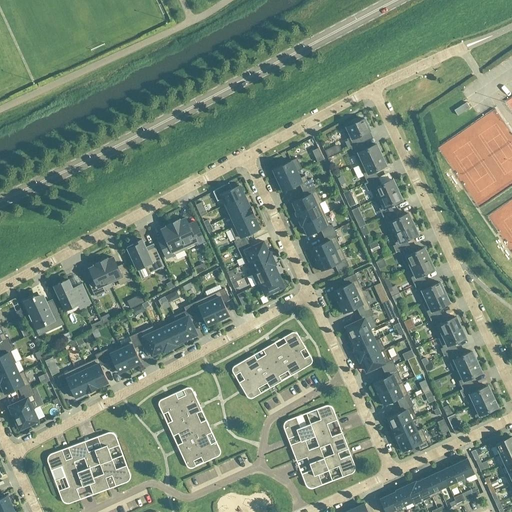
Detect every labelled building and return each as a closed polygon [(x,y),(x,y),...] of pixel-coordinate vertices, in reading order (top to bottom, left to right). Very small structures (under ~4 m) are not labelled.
[(457,115),(469,107),(466,102),(454,110),(457,115)] [(347,126),(342,129),(347,140),(344,141),(348,149),(351,148),(362,143),(359,136),(370,131),(364,119),(353,124),(352,122),(347,124),(347,126)] [(359,165),(381,155),(376,145),(365,150),(362,143),(351,148),(359,165)] [(332,147),(324,150),(327,157),(335,154),(332,147)] [(323,159),(318,148),(312,150),(317,162),(323,159)] [(386,165),(381,155),(359,165),(366,182),(367,182),(378,177),(374,170),(386,165)] [(272,167),(278,180),(296,172),(291,160),(280,165),(280,164),(272,167)] [(307,180),(305,175),(299,178),(296,172),(278,180),(283,191),(299,184),(302,190),(313,185),(311,179),(307,180)] [(375,200),(397,189),(392,179),(381,184),(378,177),(367,182),(366,182),(364,183),(367,191),(370,190),(375,200)] [(222,197),(226,204),(244,196),(238,183),(230,187),(231,188),(227,190),(224,185),(212,190),(213,192),(217,199),(222,197)] [(321,202),(313,185),(302,190),(305,196),(291,202),(296,214),(321,202)] [(401,200),(397,189),(375,200),(383,217),(394,212),(390,205),(401,200)] [(349,190),(343,193),(347,201),(353,198),(349,190)] [(246,201),(244,196),(226,204),(231,215),(250,206),(248,200),(246,201)] [(321,202),(296,214),(301,224),(324,214),(319,203),(321,202)] [(255,217),(250,206),(231,215),(236,226),(230,228),(230,229),(255,217)] [(204,207),(198,210),(200,216),(207,213),(204,207)] [(390,234),(413,224),(408,214),(397,219),(394,212),(383,217),(390,234)] [(329,225),(324,214),(301,224),(306,236),(320,229),(323,235),(334,230),(331,224),(329,225)] [(248,242),(245,236),(261,228),(255,217),(230,229),(235,240),(233,241),(236,247),(248,242)] [(204,241),(198,227),(192,229),(190,228),(185,218),(180,220),(179,219),(173,222),(185,249),(204,241)] [(362,218),(356,221),(359,228),(366,225),(362,218)] [(185,249),(173,222),(166,225),(166,226),(161,229),(166,239),(165,242),(160,244),(166,258),(185,249)] [(417,234),(413,224),(390,234),(395,244),(392,246),(396,253),(398,251),(410,246),(406,239),(417,234)] [(325,241),(311,248),(316,259),(315,259),(315,260),(340,248),(335,237),(337,236),(334,230),(323,235),(325,241)] [(164,266),(155,246),(148,250),(145,248),(141,239),(134,243),(127,247),(137,269),(145,265),(149,273),(164,266)] [(247,263),(269,252),(268,253),(263,242),(250,247),(248,242),(236,247),(241,258),(247,255),(250,261),(246,263),(247,263)] [(411,267),(429,258),(424,248),(413,253),(410,246),(398,251),(406,269),(411,267)] [(348,265),(340,248),(315,260),(320,271),(334,265),(337,271),(348,265)] [(274,263),(269,252),(247,263),(252,274),(274,263)] [(107,258),(100,261),(110,282),(117,278),(120,285),(131,280),(125,267),(119,270),(113,257),(107,260),(107,258)] [(383,258),(375,262),(379,269),(386,265),(383,258)] [(411,267),(406,269),(414,286),(425,281),(422,274),(433,269),(429,258),(411,267)] [(103,285),(110,282),(100,261),(94,264),(94,265),(89,268),(95,281),(89,284),(95,296),(106,291),(103,285)] [(275,264),(274,263),(252,274),(257,285),(278,275),(273,264),(275,264)] [(337,302),(362,291),(354,274),(343,279),(345,285),(333,291),(338,301),(337,302)] [(284,288),(278,275),(257,285),(258,285),(261,291),(257,292),(260,297),(276,290),(276,291),(284,288)] [(54,286),(65,310),(79,303),(81,307),(90,303),(81,285),(72,289),(68,279),(54,286)] [(172,280),(166,284),(169,289),(175,285),(172,280)] [(422,303),(444,293),(440,283),(429,288),(425,281),(414,286),(422,303)] [(230,316),(223,302),(229,299),(224,288),(207,296),(218,321),(230,316)] [(248,303),(243,291),(237,294),(242,306),(248,303)] [(370,308),(362,291),(337,302),(342,314),(356,308),(359,313),(370,308)] [(449,303),(444,293),(422,303),(430,320),(441,315),(438,308),(449,303)] [(48,331),(63,324),(52,300),(46,303),(43,296),(40,298),(39,296),(35,298),(34,296),(32,296),(33,298),(24,302),(29,314),(31,320),(32,320),(35,326),(44,322),(48,331)] [(218,321),(207,296),(189,304),(195,315),(201,313),(206,325),(217,320),(218,321)] [(197,336),(189,318),(195,315),(189,304),(183,307),(185,310),(180,313),(182,318),(176,321),(185,341),(197,336)] [(423,306),(415,309),(418,317),(426,314),(423,306)] [(366,323),(372,321),(369,316),(373,314),(370,308),(359,313),(361,319),(344,327),(350,339),(351,338),(369,330),(366,323)] [(24,316),(21,309),(15,311),(19,319),(24,316)] [(393,311),(387,313),(389,320),(396,317),(393,311)] [(108,314),(100,318),(103,324),(111,320),(108,314)] [(438,338),(460,327),(456,317),(445,322),(441,315),(430,320),(438,338)] [(410,318),(403,321),(407,330),(414,327),(410,318)] [(185,341),(176,321),(165,326),(174,346),(181,343),(180,342),(184,340),(185,341)] [(422,327),(427,340),(436,335),(431,323),(422,327)] [(174,346),(165,326),(155,331),(152,325),(152,326),(164,351),(174,346)] [(164,351),(152,326),(135,334),(140,345),(146,342),(152,356),(164,351)] [(465,338),(460,327),(438,338),(443,347),(440,348),(443,356),(446,355),(457,350),(454,343),(465,338)] [(354,350),(374,340),(369,330),(351,338),(353,343),(352,344),(354,350)] [(4,332),(0,334),(0,348),(11,343),(8,337),(6,338),(4,332)] [(305,348),(298,334),(297,333),(296,332),(294,332),(293,332),(292,332),(291,332),(283,337),(283,338),(286,342),(293,353),(302,369),(310,365),(310,364),(311,363),(312,362),(312,361),(312,360),(312,359),(312,358),(309,355),(304,358),(300,351),(305,348)] [(141,362),(134,348),(140,345),(135,334),(129,336),(130,340),(119,346),(129,367),(141,362)] [(77,345),(83,343),(81,337),(75,340),(77,345)] [(379,351),(374,340),(354,350),(359,360),(379,351)] [(431,349),(433,355),(441,352),(439,347),(441,346),(439,341),(418,349),(419,353),(431,349)] [(272,365),(293,353),(286,342),(277,347),(275,343),(275,342),(262,349),(262,350),(263,350),(265,354),(266,354),(272,365)] [(14,349),(11,343),(0,348),(0,349),(2,354),(0,355),(0,368),(15,362),(10,351),(14,349)] [(129,367),(119,346),(108,351),(107,348),(101,351),(106,363),(112,360),(118,372),(129,367)] [(383,371),(394,365),(386,348),(379,351),(359,360),(360,361),(361,360),(366,371),(380,365),(383,371)] [(454,372),(476,362),(472,352),(461,357),(457,350),(446,355),(454,372)] [(108,381),(100,366),(106,363),(101,351),(94,354),(96,358),(85,363),(97,388),(98,388),(97,386),(108,381)] [(302,369),(293,353),(272,365),(278,376),(287,371),(290,375),(290,376),(302,369)] [(251,377),(272,365),(266,354),(265,354),(257,359),(254,355),(254,354),(242,361),(251,377)] [(260,392),(258,388),(257,388),(251,377),(242,361),(234,366),(233,366),(233,367),(232,367),(232,368),(232,369),(232,370),(232,371),(232,372),(234,376),(235,375),(240,372),(244,379),(238,382),(246,396),(247,397),(248,398),(249,398),(251,398),(252,398),(253,398),(261,393),(261,392),(260,392)] [(0,382),(24,371),(18,373),(13,363),(16,362),(15,362),(0,368),(0,382)] [(481,372),(476,362),(454,372),(462,389),(473,384),(470,377),(481,372)] [(97,388),(85,363),(75,368),(86,393),(97,388)] [(278,376),(272,365),(251,377),(257,388),(258,388),(266,383),(269,387),(269,388),(282,381),(281,380),(278,376)] [(394,379),(399,376),(394,365),(383,371),(386,376),(373,382),(378,393),(379,393),(397,385),(394,379)] [(86,393),(75,368),(57,376),(63,387),(69,385),(75,398),(86,393)] [(32,388),(24,371),(0,382),(0,385),(4,394),(18,388),(20,394),(32,388)] [(410,400),(402,382),(397,385),(379,393),(378,393),(377,394),(382,405),(396,399),(399,405),(410,400)] [(470,407),(492,396),(488,386),(476,391),(473,384),(462,389),(459,390),(462,397),(465,396),(470,407)] [(179,406),(196,398),(192,390),(192,389),(191,389),(191,388),(190,388),(189,387),(188,387),(187,387),(186,388),(182,389),(183,390),(185,395),(178,398),(175,393),(160,399),(159,400),(159,401),(158,402),(158,403),(158,404),(158,405),(158,406),(162,414),(163,414),(168,411),(179,406)] [(35,399),(33,395),(35,395),(32,388),(20,394),(23,400),(9,406),(14,418),(32,409),(29,402),(35,399)] [(430,395),(412,401),(415,410),(433,404),(430,395)] [(497,407),(492,396),(470,407),(475,417),(480,415),(481,416),(487,414),(486,412),(497,407)] [(202,411),(196,398),(179,406),(189,428),(201,422),(200,422),(196,413),(201,411),(202,411)] [(410,400),(399,405),(402,411),(387,417),(392,428),(391,429),(411,420),(416,418),(411,407),(413,406),(410,400)] [(337,420),(333,409),(332,408),(332,407),(331,406),(330,406),(329,405),(328,405),(327,405),(326,405),(325,405),(316,409),(316,410),(316,409),(320,420),(310,423),(315,436),(329,430),(326,424),(337,420)] [(189,428),(179,406),(168,411),(172,421),(167,423),(166,423),(173,436),(173,435),(178,433),(189,428)] [(27,425),(38,420),(32,409),(14,418),(20,430),(28,427),(27,425)] [(466,412),(470,422),(475,419),(471,410),(466,412)] [(453,414),(447,417),(452,428),(459,425),(454,414),(453,414)] [(315,436),(310,423),(300,427),(296,417),(296,416),(287,420),(286,420),(285,421),(284,422),(284,423),(283,424),(283,425),(283,426),(283,427),(283,428),(287,439),(298,435),(300,441),(315,436)] [(205,420),(200,422),(201,422),(189,428),(199,449),(211,444),(210,444),(206,435),(211,433),(212,433),(206,419),(205,420)] [(448,430),(443,419),(437,422),(442,433),(448,430)] [(416,431),(411,420),(391,429),(396,440),(416,431)] [(199,449),(189,428),(178,433),(182,442),(177,445),(177,444),(176,445),(182,457),(199,449)] [(421,428),(416,431),(396,440),(396,441),(398,440),(404,452),(411,449),(411,448),(427,440),(421,428)] [(331,436),(329,430),(315,436),(323,458),(337,452),(338,453),(348,449),(342,432),(331,436)] [(101,447),(94,449),(100,464),(112,459),(108,449),(118,445),(119,445),(116,436),(115,435),(115,434),(114,434),(114,433),(113,433),(112,432),(110,432),(109,432),(108,432),(107,432),(97,436),(101,447)] [(323,458),(315,436),(300,441),(290,445),(296,461),(307,457),(309,463),(323,458)] [(511,448),(511,436),(495,444),(500,454),(511,448)] [(100,464),(94,449),(88,452),(84,441),(68,447),(72,458),(77,472),(100,464)] [(220,451),(220,450),(216,441),(215,441),(215,442),(210,444),(211,444),(199,449),(182,457),(186,465),(186,466),(187,466),(188,467),(188,468),(189,468),(190,468),(191,468),(192,468),(196,466),(196,465),(195,465),(193,461),(201,457),(203,463),(217,456),(218,456),(219,455),(220,454),(220,453),(220,452),(220,451)] [(511,460),(511,448),(500,454),(504,464),(511,460)] [(72,458),(65,460),(61,449),(51,453),(50,454),(49,455),(48,455),(48,456),(47,457),(47,458),(47,459),(47,460),(47,461),(51,470),(61,466),(65,476),(77,472),(72,458)] [(355,466),(351,455),(340,459),(338,453),(337,452),(323,458),(328,470),(338,466),(342,476),(342,477),(351,474),(352,473),(353,473),(354,471),(355,470),(355,469),(355,468),(355,467),(355,466)] [(467,457),(458,462),(465,477),(468,483),(477,479),(467,457)] [(318,474),(328,470),(323,458),(309,463),(312,470),(301,474),(305,484),(305,485),(306,486),(307,487),(308,488),(309,488),(310,488),(311,488),(312,488),(313,488),(322,485),(322,484),(318,474)] [(116,469),(112,459),(100,464),(105,478),(111,475),(115,486),(126,482),(127,482),(128,481),(128,480),(129,480),(129,479),(130,478),(130,477),(130,476),(130,475),(130,474),(126,465),(116,469)] [(458,463),(450,467),(456,481),(465,477),(458,462),(457,462),(458,463)] [(109,488),(105,478),(100,464),(77,472),(82,486),(89,484),(93,494),(109,488)] [(450,467),(441,471),(448,485),(456,481),(450,467)] [(441,471),(432,475),(440,493),(441,492),(439,489),(448,485),(441,471)] [(76,489),(82,486),(77,472),(65,476),(69,487),(59,490),(58,490),(61,499),(62,500),(62,501),(63,502),(64,502),(64,503),(65,503),(66,503),(68,503),(69,503),(80,499),(76,489)] [(432,497),(440,493),(432,475),(424,479),(423,479),(432,497)] [(423,501),(432,497),(423,479),(424,479),(423,478),(414,482),(423,501)] [(414,505),(423,501),(414,482),(406,486),(414,505)] [(406,486),(396,490),(397,491),(405,509),(406,508),(404,505),(412,502),(414,505),(406,486)] [(396,511),(398,511),(405,509),(397,491),(389,495),(396,511)] [(8,494),(0,498),(0,509),(12,504),(8,494)] [(385,511),(396,511),(389,495),(379,499),(385,511)]
